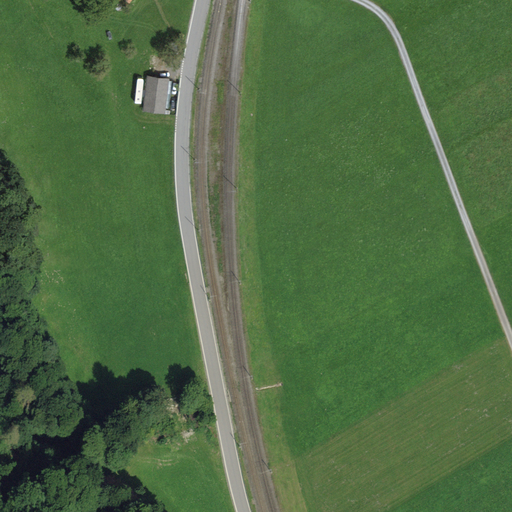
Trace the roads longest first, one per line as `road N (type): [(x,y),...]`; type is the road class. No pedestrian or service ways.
road 1 (unclassified): [(202,0),(184,100),(183,198),(243,511)]
road 2 (track): [(511,339),(400,40),(385,16),(361,0)]
